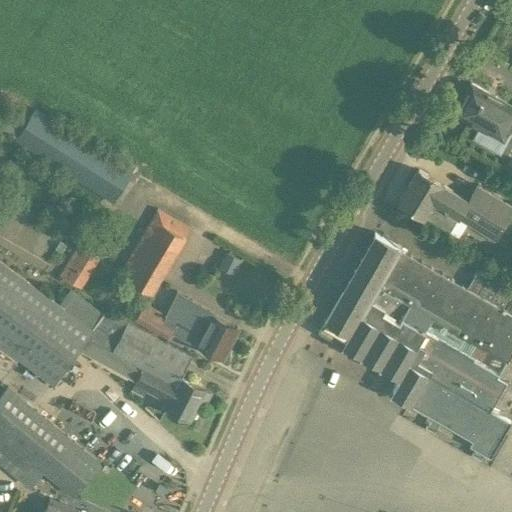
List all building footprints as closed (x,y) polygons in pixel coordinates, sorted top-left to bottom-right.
[(455,113),(478,126),(471,138),(500,154),(511,133),(507,130),(511,121),(511,106),(471,84),(455,113)] [(134,170),(35,107),(14,139),(114,203),(134,170)] [(448,231),(456,218),(494,240),(511,209),(511,204),(476,183),(467,198),(417,169),(397,203),(423,218),(424,217),(448,231)] [(157,208),(152,217),(118,275),(152,294),(186,237),(184,236),(189,227),(157,208)] [(511,422),(490,410),(507,382),(497,376),(511,350),(511,286),(478,267),(467,287),(401,249),(401,248),(374,232),(317,331),(341,345),(343,340),(400,373),(391,390),(443,421),(442,423),(493,453),(511,422)] [(59,274),(81,287),(100,256),(78,243),(59,274)] [(218,266),(235,274),(242,259),(225,251),(218,266)] [(145,390),(166,401),(163,408),(191,420),(205,389),(180,378),(190,358),(104,310),(92,327),(0,258),(0,345),(53,384),(78,350),(134,381),(130,390),(143,396),(145,390)] [(238,329),(212,316),(214,311),(178,291),(166,312),(144,300),(134,319),(168,338),(171,332),(223,358),(238,329)] [(7,384),(0,392),(0,436),(35,466),(43,472),(72,497),(101,462),(7,384)] [(0,462),(22,481),(35,466),(0,436),(0,462)] [(79,511),(48,498),(42,511),(79,511)]
